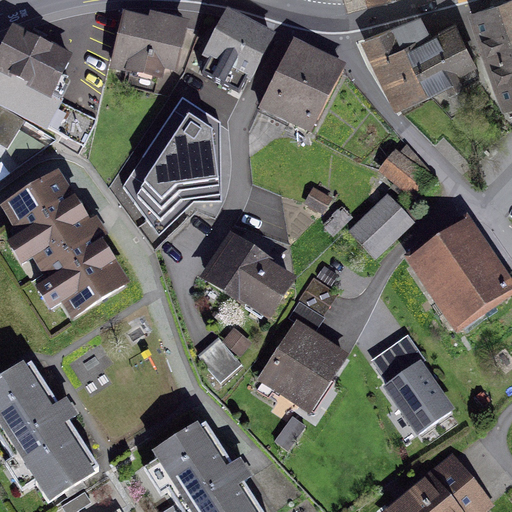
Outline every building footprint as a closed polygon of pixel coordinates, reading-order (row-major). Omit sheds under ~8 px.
[(511,0),(508,0),(476,11),(511,108),(511,0)] [(272,43),(226,18),(195,74),(240,100),(272,43)] [(146,26),(121,20),(108,73),(155,84),(157,76),(175,81),(187,28),(148,19),(146,26)] [(394,29),(425,92),(459,75),(454,65),(470,57),(454,25),(428,38),(420,21),(394,29)] [(397,105),(425,92),(394,29),(365,41),(397,105)] [(69,61),(7,33),(0,49),(0,117),(48,139),(61,109),(50,104),(69,61)] [(337,67),(294,47),(265,105),(308,126),(337,67)] [(220,134),(179,105),(119,193),(155,234),(188,208),(222,211),(220,134)] [(394,156),(377,178),(415,208),(432,186),(394,156)] [(57,181),(6,214),(74,318),(125,285),(96,239),(102,235),(92,221),(86,225),(57,181)] [(328,203),(311,192),(302,207),(319,218),(328,203)] [(387,203),(348,239),(373,266),(411,230),(387,203)] [(511,293),(468,225),(403,267),(449,338),(511,297),(511,293)] [(298,288),(232,245),(205,287),(270,330),(298,288)] [(345,358),(303,332),(272,382),(314,408),(345,358)] [(426,362),(408,337),(371,363),(387,386),(383,390),(417,439),(456,413),(422,365),(426,362)] [(220,344),(198,360),(219,388),(241,372),(220,344)] [(33,368),(0,389),(0,429),(49,504),(100,471),(33,368)] [(205,429),(155,463),(188,511),(262,511),(242,482),(245,480),(234,462),(230,465),(205,429)] [(450,461),(387,511),(491,511),(492,511),(450,461)]
